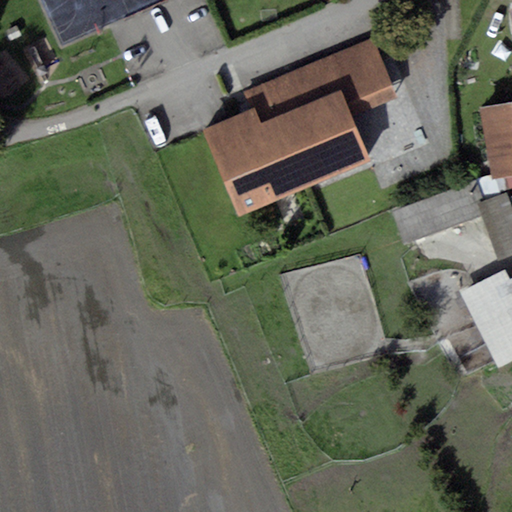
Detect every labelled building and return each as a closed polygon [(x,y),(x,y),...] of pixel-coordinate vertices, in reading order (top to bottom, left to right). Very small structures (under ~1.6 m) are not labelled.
[(251,110),(203,130),(239,216),(371,160),(353,118),(398,99),(372,39),(244,93),(251,110)] [(511,99),(479,105),(491,177),(505,175),(510,189),(511,188),(511,99)] [(469,184),(392,211),(404,245),(481,217),(476,203),(469,184)] [(511,255),(511,207),(507,192),(476,203),(481,217),(497,261),(511,255)] [(505,269),(460,292),(499,369),(511,362),(511,278),(510,279),(505,269)]
